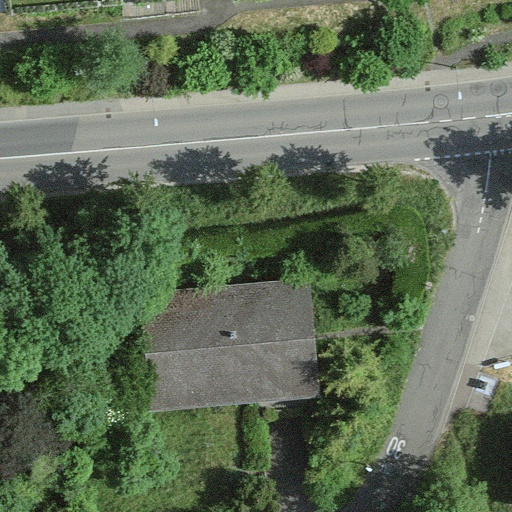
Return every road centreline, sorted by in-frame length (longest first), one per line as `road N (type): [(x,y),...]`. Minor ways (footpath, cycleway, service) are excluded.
road 1 (secondary): [(498,120),(0,160)]
road 2 (residential): [(498,120),(486,218),(430,406),(367,511)]
